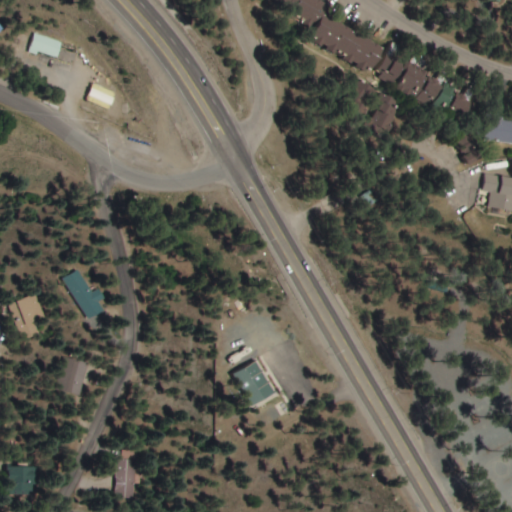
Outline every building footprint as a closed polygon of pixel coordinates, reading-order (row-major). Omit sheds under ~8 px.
[(386,45),(323,16),(329,0),(279,0),(307,13),(302,24),(316,30),(310,42),(373,71),(386,45)] [(56,60),(63,43),(35,32),(29,49),(56,60)] [(456,123),(470,99),(388,52),(374,76),(456,123)] [(402,106),(358,77),(345,96),(372,113),(365,125),(382,136),(402,106)] [(511,121),(501,120),(502,108),(487,106),(483,140),(511,143),(511,121)] [(511,212),(511,177),(484,174),(481,193),(489,194),(487,209),(511,212)] [(103,311),(97,301),(103,297),(97,289),(91,292),(76,269),(62,278),(88,320),(103,311)] [(39,334),(34,319),(43,316),(34,294),(7,304),(20,341),(39,334)] [(58,389),(81,396),(91,364),(68,356),(58,389)] [(253,407),(275,392),(254,361),(232,376),(253,407)] [(132,498),(134,460),(116,459),(113,497),(132,498)] [(37,466),(5,466),(5,497),(37,497),(37,466)]
